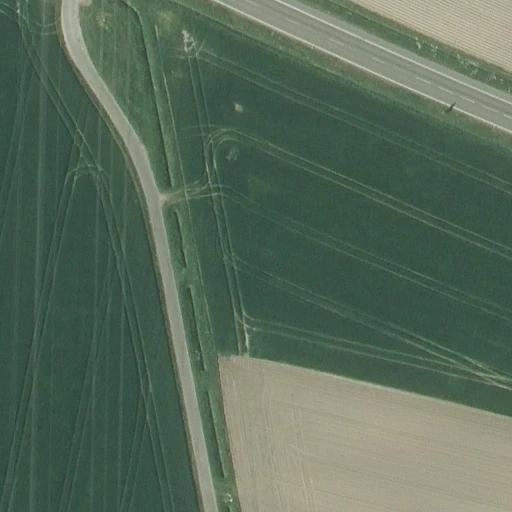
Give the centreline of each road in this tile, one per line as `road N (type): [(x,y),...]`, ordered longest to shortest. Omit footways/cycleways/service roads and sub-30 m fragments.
road 1 (unclassified): [(208,511),(151,202),(124,130),(73,43),(70,0)]
road 2 (secondary): [(511,122),(243,0)]
